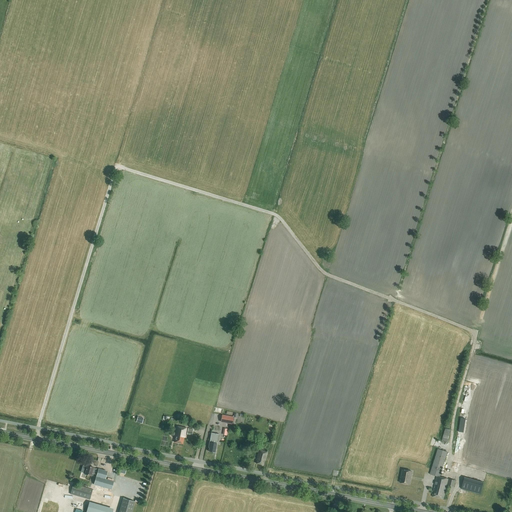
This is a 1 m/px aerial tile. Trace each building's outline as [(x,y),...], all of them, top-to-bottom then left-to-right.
[(234,417),(233,417),(222,414),(221,422),(232,424),(234,417)] [(185,438),(186,428),(177,426),(175,433),(171,432),(170,435),(176,436),(175,442),(182,444),(184,438),(185,438)] [(219,434),(211,433),(208,447),(210,447),(209,451),(215,452),(217,442),(218,442),(219,434)] [(265,461),(268,452),(259,449),(256,458),(257,458),(256,463),(263,466),(265,460),(265,461)] [(443,499),(448,479),(440,477),(447,452),(438,449),(430,474),(437,476),(432,497),(443,499)] [(94,485),(111,490),(114,482),(105,479),(108,471),(98,469),(93,468),(94,468),(87,466),(85,473),(85,474),(91,476),(92,471),(97,473),(94,485)] [(410,485),(412,472),(402,470),(400,483),(410,485)] [(463,477),(461,489),(481,493),(483,481),(463,477)] [(67,504),(96,511),(102,491),(72,483),(67,504)] [(131,511),(135,502),(123,498),(119,511),(131,511)]
